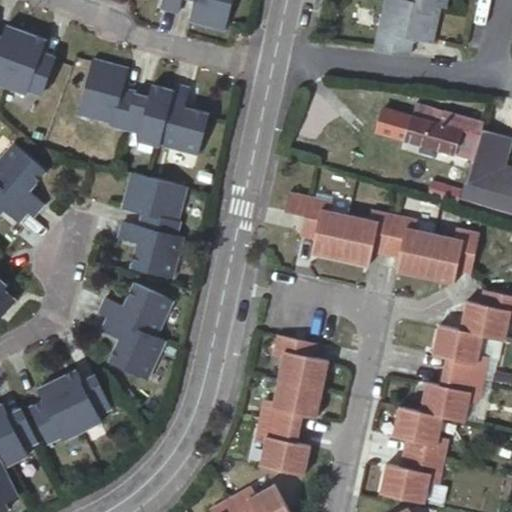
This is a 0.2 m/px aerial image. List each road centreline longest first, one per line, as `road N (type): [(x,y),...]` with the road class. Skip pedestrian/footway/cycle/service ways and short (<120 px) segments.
road 1 (residential): [(331,511),(375,301),(226,276)]
road 2 (residential): [(274,48),(486,71),(499,0)]
road 3 (residential): [(226,276),(198,413),(167,465),(102,511)]
road 4 (residential): [(270,68),(226,276)]
road 5 (residential): [(76,0),(152,45),(270,68)]
road 6 (residential): [(0,341),(48,317),(69,237)]
